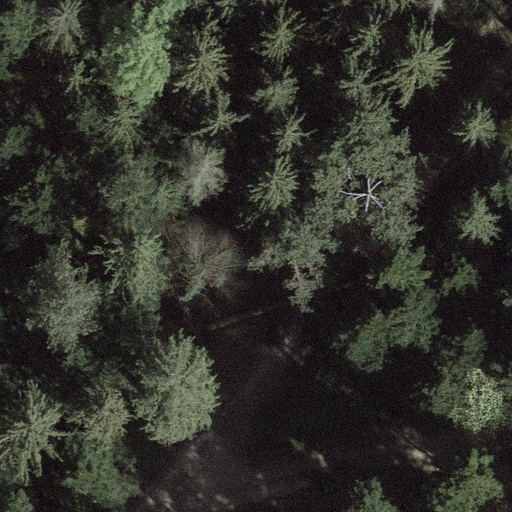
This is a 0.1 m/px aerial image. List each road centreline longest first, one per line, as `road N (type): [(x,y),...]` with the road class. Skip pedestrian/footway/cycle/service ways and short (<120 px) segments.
road 1 (track): [(511,64),(153,511)]
road 2 (track): [(160,504),(511,440)]
